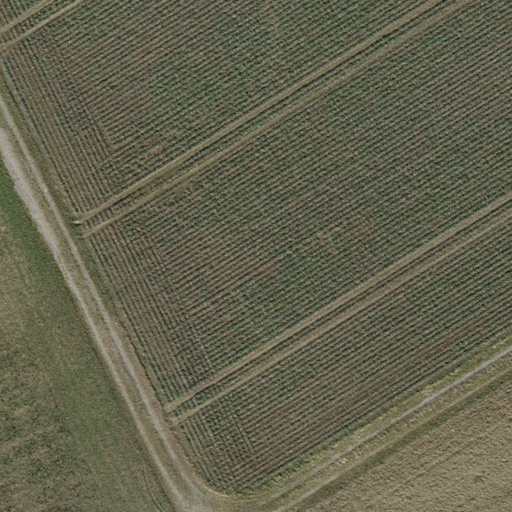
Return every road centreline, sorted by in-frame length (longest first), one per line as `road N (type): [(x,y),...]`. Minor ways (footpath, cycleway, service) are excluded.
road 1 (track): [(195,511),(0,119)]
road 2 (track): [(221,511),(511,343)]
